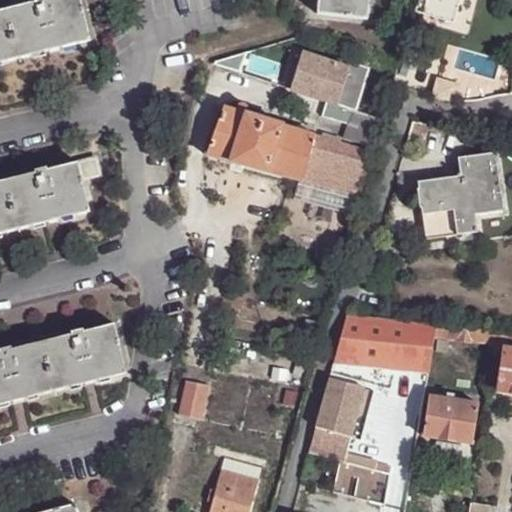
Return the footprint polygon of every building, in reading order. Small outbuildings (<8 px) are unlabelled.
[(0,64),(49,52),(59,50),(91,42),(79,0),(49,0),(47,1),(35,4),(0,12),(0,64)] [(319,0),(318,15),(368,21),(369,0),(319,0)] [(462,0),(420,0),(416,14),(455,23),(462,0)] [(350,70),(304,56),(293,92),(328,101),(323,117),(350,125),(344,141),(371,150),(380,120),(366,116),(357,113),(340,107),(339,106),(350,70)] [(352,64),(350,70),(339,106),(340,107),(357,113),(370,70),(352,64)] [(382,117),(384,107),(371,103),(366,116),(380,120),(382,117)] [(237,108),(238,112),(245,114),(246,109),(246,107),(243,104),(239,105),(237,108)] [(301,183),(313,137),(245,114),(238,112),(223,107),(206,158),(301,183)] [(358,199),(370,155),(313,137),(301,183),(358,199)] [(453,213),(456,237),(477,234),(475,217),(503,213),(496,154),(458,159),(460,177),(418,183),(419,189),(416,190),(419,209),(421,209),(422,217),(453,213)] [(96,160),(78,164),(82,181),(100,177),(96,160)] [(0,183),(0,235),(48,224),(59,222),(90,214),(82,181),(78,164),(48,172),(35,175),(0,183)] [(425,240),(456,237),(453,213),(422,217),(425,240)] [(336,362),(430,372),(435,337),(437,325),(357,317),(349,316),(336,362)] [(435,337),(494,346),(495,343),(497,333),(437,325),(435,337)] [(12,351),(0,353),(0,405),(12,403),(22,400),(84,385),(94,382),(126,374),(115,326),(83,334),(71,336),(12,351)] [(511,335),(497,333),(495,343),(511,345),(511,335)] [(511,394),(511,350),(505,350),(499,392),(511,394)] [(392,466),(348,453),(367,388),(331,378),(310,453),(341,461),(335,492),(385,507),(392,466)] [(180,415),(204,421),(212,387),(188,382),(180,415)] [(460,443),(472,445),(479,405),(454,400),(454,395),(449,394),(448,400),(429,397),(423,437),(436,439),(433,456),(457,460),(460,443)] [(250,511),(262,470),(225,461),(210,511),(250,511)]
